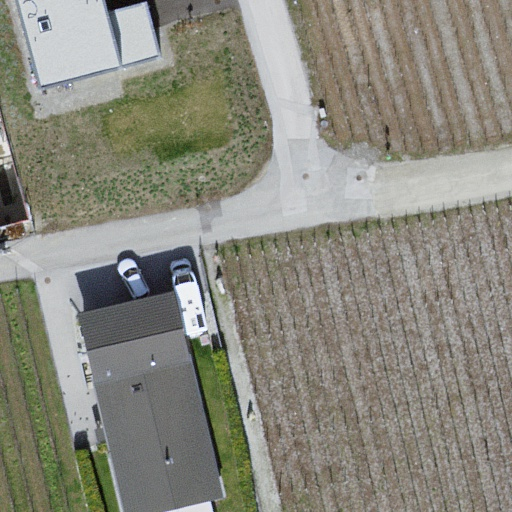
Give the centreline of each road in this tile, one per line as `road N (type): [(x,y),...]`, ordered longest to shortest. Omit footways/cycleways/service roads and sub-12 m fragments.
road 1 (residential): [(0,266),(316,212)]
road 2 (unclassified): [(316,212),(257,0)]
road 3 (track): [(511,181),(316,212)]
